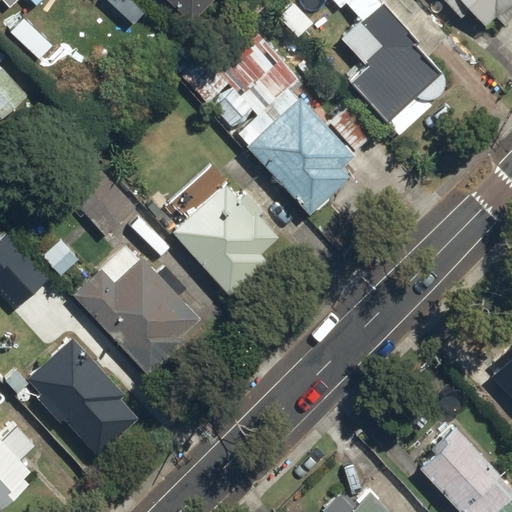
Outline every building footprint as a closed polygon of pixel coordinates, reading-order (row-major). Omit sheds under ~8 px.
[(0,0),(0,5),(3,8),(10,0),(0,0)] [(207,0),(155,0),(184,26),(207,0)] [(392,136),(425,106),(421,102),(445,80),(422,55),(440,38),(404,0),(324,0),(333,9),(339,4),(352,18),(331,38),(357,67),(338,84),(375,124),(378,121),(392,136)] [(511,0),(438,0),(451,13),(455,9),(474,28),(487,14),(497,24),(511,9),(511,0)] [(288,37),(304,25),(299,18),(308,12),(299,1),(291,8),(287,3),(271,15),(288,37)] [(335,111),(321,124),(285,84),(293,77),(253,31),(209,70),(193,51),(170,70),(300,216),(340,180),(330,169),(347,154),(346,152),(360,139),(335,111)] [(0,69),(0,113),(22,94),(0,69)] [(129,205),(85,160),(67,176),(77,186),(63,200),(98,236),(129,205)] [(372,187),(372,162),(348,161),(348,187),(372,187)] [(232,199),(214,180),(158,232),(219,297),(258,259),(249,250),(268,232),(252,214),(258,208),(241,190),(232,199)] [(153,186),(137,201),(157,221),(172,206),(153,186)] [(174,337),(195,317),(120,237),(60,294),(139,378),(178,342),(174,337)] [(36,256),(49,274),(72,256),(58,239),(36,256)] [(32,300),(16,315),(40,342),(57,328),(32,300)] [(511,334),(475,368),(511,407),(511,334)] [(25,397),(50,425),(57,419),(89,453),(127,418),(106,397),(114,390),(64,335),(18,377),(31,391),(25,397)] [(0,500),(20,481),(13,474),(19,469),(10,459),(28,443),(8,422),(0,430),(0,500)] [(511,511),(511,494),(445,424),(404,464),(449,511),(511,511)] [(342,502),(332,492),(314,509),(317,511),(382,511),(358,487),(342,502)]
